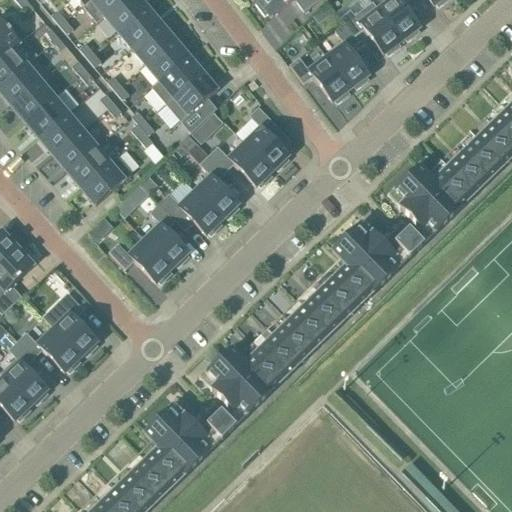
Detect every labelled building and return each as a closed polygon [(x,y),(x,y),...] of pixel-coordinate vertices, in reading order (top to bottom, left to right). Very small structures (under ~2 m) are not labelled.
[(82,8),(91,0),(74,0),(79,6),(79,5),(81,8),(82,8)] [(91,0),(82,8),(97,25),(104,19),(126,0),(91,0)] [(138,0),(126,0),(104,19),(118,35),(147,11),(138,0)] [(265,19),(268,16),(271,20),(295,2),(304,14),(322,0),(258,0),(257,1),(258,3),(255,6),(265,19)] [(395,0),(378,13),(401,43),(405,41),(407,44),(419,35),(417,31),(419,30),(400,5),(406,0),(395,0)] [(450,0),(427,0),(434,8),(436,6),(438,10),(451,0),(450,0)] [(26,2),(20,8),(27,17),(34,12),(26,2)] [(326,5),(312,19),(318,26),(334,14),(326,5)] [(350,13),(340,20),(355,39),(364,32),(383,57),(385,55),(388,58),(400,49),(398,46),(401,43),(378,13),(372,5),(355,18),(350,13)] [(147,11),(118,35),(132,52),(161,27),(147,11)] [(58,14),(52,19),(59,28),(66,23),(58,14)] [(2,25),(0,21),(0,61),(14,50),(15,50),(28,39),(10,18),(2,25)] [(359,45),(355,39),(340,20),(344,26),(334,33),(345,47),(327,61),(350,91),(354,89),(356,92),(368,83),(366,79),(368,78),(349,53),(359,45)] [(66,23),(59,28),(67,37),(73,32),(66,23)] [(161,27),(132,52),(145,68),(175,44),(161,27)] [(51,32),(44,37),(52,46),(58,41),(51,32)] [(58,41),(52,46),(60,55),(66,50),(58,41)] [(175,44),(145,68),(160,85),(189,60),(175,44)] [(86,47),(80,52),(87,61),(93,56),(86,47)] [(14,50),(0,61),(0,89),(28,66),(15,50),(14,50)] [(93,56),(87,61),(95,70),(101,65),(93,56)] [(203,77),(189,60),(160,85),(152,91),(166,108),(203,77)] [(347,94),(350,91),(327,61),(310,74),(299,60),(289,68),(304,87),(314,80),(332,105),(334,103),(337,106),(349,97),(347,94)] [(79,65),(73,70),(80,79),(86,74),(79,65)] [(42,83),(28,66),(0,89),(0,95),(11,108),(42,83)] [(86,74),(80,79),(87,88),(94,83),(86,74)] [(217,94),(203,77),(166,108),(190,136),(216,112),(207,102),(217,94)] [(114,81),(107,87),(115,96),(121,90),(114,81)] [(56,99),(42,83),(11,108),(25,125),(56,99)] [(121,90),(115,96),(123,105),(129,100),(121,90)] [(70,116),(56,99),(25,125),(39,141),(70,116)] [(105,100),(98,105),(106,114),(112,109),(105,100)] [(112,109),(106,114),(114,124),(120,118),(112,109)] [(245,146),(272,174),(275,170),(278,173),(289,163),(286,160),(288,158),(266,136),(275,127),(258,110),(249,119),(261,131),(245,146)] [(501,118),(491,127),(511,149),(511,120),(506,113),(504,115),(501,118)] [(84,132),(70,116),(39,141),(53,158),(84,132)] [(138,116),(132,122),(137,128),(140,131),(146,126),(138,116)] [(146,126),(140,131),(145,137),(147,140),(154,135),(146,126)] [(202,127),(192,137),(201,146),(211,136),(202,127)] [(487,132),(477,142),(502,168),(511,158),(511,149),(491,127),(489,129),(487,132)] [(137,128),(131,134),(138,143),(145,137),(140,131),(137,128)] [(98,149),(84,132),(53,158),(67,174),(98,149)] [(145,137),(138,143),(146,152),(153,147),(147,140),(145,137)] [(472,146),(462,156),(488,182),(502,168),(477,142),(475,143),(472,146)] [(181,146),(175,152),(182,159),(187,153),(181,146)] [(218,149),(208,158),(225,175),(234,167),(256,189),(258,187),(261,190),(272,180),(269,177),(272,174),(245,146),(229,162),(218,149)] [(112,165),(98,149),(67,174),(81,191),(112,165)] [(457,160),(448,170),(473,196),(488,182),(462,156),(460,157),(457,160)] [(216,184),(225,175),(208,158),(199,167),(211,179),(195,195),(222,222),(225,219),(228,222),(239,211),(236,208),(238,206),(216,184)] [(111,164),(112,165),(81,191),(96,208),(132,177),(117,159),(111,164)] [(404,225),(396,232),(417,254),(424,247),(423,245),(435,234),(436,235),(460,212),(418,169),(388,198),(423,234),(417,239),(404,225)] [(443,174),(433,184),(459,210),(473,196),(448,170),(445,172),(443,174)] [(148,176),(140,184),(149,193),(157,185),(148,176)] [(139,184),(114,208),(124,218),(149,194),(139,184)] [(169,196),(159,206),(186,233),(194,225),(206,237),(208,235),(211,238),(222,228),(219,225),(222,222),(195,195),(181,208),(169,196)] [(161,228),(145,243),(172,270),(175,267),(178,270),(189,260),(186,257),(188,255),(167,232),(173,226),(176,223),(159,206),(149,215),(161,228)] [(362,223),(333,252),(374,295),(398,272),(396,271),(408,259),(410,261),(417,254),(396,232),(389,239),(403,253),(397,259),(362,223)] [(0,234),(0,267),(17,251),(16,249),(19,246),(8,234),(5,237),(1,233),(0,234)] [(172,270),(145,243),(129,258),(118,246),(109,255),(125,272),(134,264),(156,286),(158,284),(161,287),(172,276),(169,273),(172,270)] [(19,253),(17,251),(0,267),(0,315),(2,318),(22,300),(12,289),(34,269),(30,265),(34,262),(22,250),(19,253)] [(342,272),(332,282),(357,308),(372,294),(347,268),(345,269),(342,272)] [(328,286),(318,296),(343,322),(357,308),(332,282),(331,283),(328,286)] [(42,320),(54,331),(81,360),(84,356),(87,359),(97,349),(94,346),(97,344),(75,322),(84,313),(67,296),(42,320)] [(313,300),(303,310),(328,336),(343,322),(318,296),(316,297),(313,300)] [(298,314),(289,324),(314,350),(328,336),(303,310),(301,311),(298,314)] [(284,328),(274,338),(299,364),(314,350),(289,324),(287,326),(284,328)] [(27,335),(18,344),(34,361),(43,353),(65,375),(67,373),(70,376),(80,366),(77,363),(81,360),(54,331),(38,347),(27,335)] [(269,342),(259,352),(285,378),(299,364),(274,338),(272,340),(269,342)] [(9,353),(17,361),(1,377),(4,380),(31,408),(34,404),(37,407),(47,397),(45,394),(47,392),(25,370),(34,361),(18,344),(9,353)] [(215,408),(208,415),(229,436),(236,429),(235,427),(247,416),(248,417),(272,395),(272,394),(230,352),(200,381),(235,416),(229,422),(215,408)] [(254,357),(245,366),(270,392),(285,378),(259,352),(257,354),(254,357)] [(0,408),(15,423),(17,421),(20,424),(30,414),(27,411),(31,408),(4,380),(0,382),(0,408)] [(174,406),(145,435),(186,477),(229,436),(208,415),(201,422),(214,436),(209,441),(174,406)] [(155,446),(141,460),(170,490),(184,477),(186,478),(186,477),(145,435),(144,435),(155,446)] [(141,460),(126,474),(155,504),(170,490),(141,460)] [(411,467),(401,477),(436,511),(456,511),(412,467),(411,467)] [(126,474),(112,488),(134,511),(147,511),(155,504),(126,474)] [(134,511),(112,488),(97,503),(105,511),(134,511)] [(105,511),(97,503),(87,511),(105,511)]
